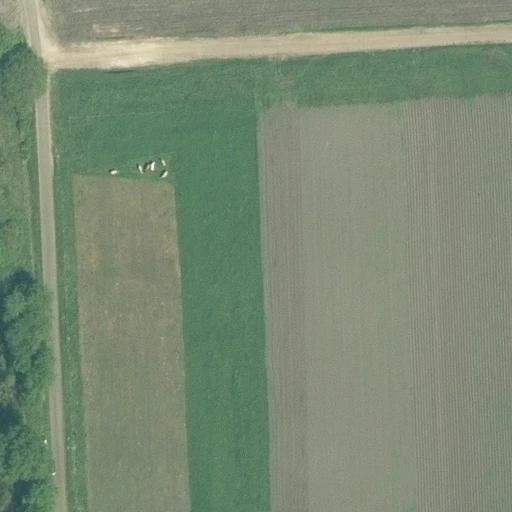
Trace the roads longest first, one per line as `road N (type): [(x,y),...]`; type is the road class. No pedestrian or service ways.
road 1 (track): [(0,71),(38,61),(511,36)]
road 2 (unclassified): [(58,511),(38,61),(27,0)]
